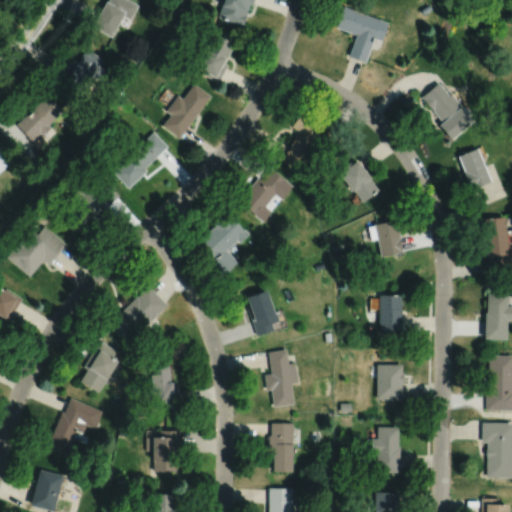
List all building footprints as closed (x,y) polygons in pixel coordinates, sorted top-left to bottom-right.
[(130,0),(107,0),(107,1),(105,0),(91,25),(110,36),(122,14),(129,18),(138,4),(130,0)] [(222,0),(217,16),(242,25),(246,14),(245,13),(248,3),(252,4),(253,0),(222,0)] [(428,2),(420,8),(424,13),(432,8),(428,2)] [(344,5),(336,26),(356,34),(348,55),(365,61),(374,37),(382,40),(388,22),(344,5)] [(212,31),(194,66),(203,71),(202,73),(218,81),(227,64),(224,62),(234,42),(212,31)] [(85,48),(77,61),(72,59),(61,78),(83,90),(92,75),(98,79),(104,68),(98,65),(102,57),(85,48)] [(438,81),(421,96),(443,122),(439,124),(452,140),(475,120),(463,105),(461,106),(459,104),(461,103),(451,92),(449,94),(438,81)] [(193,82),(182,98),(177,94),(165,110),(170,113),(161,125),(178,137),(210,95),(193,82)] [(47,94),(16,124),(31,140),(40,132),(42,135),(51,127),(48,124),(63,111),(47,94)] [(91,111),(87,117),(93,122),(98,116),(91,111)] [(300,112),(291,126),(297,129),(294,135),(295,136),(282,159),(301,170),(307,160),(310,161),(316,151),(310,147),(323,126),(300,112)] [(327,128),(318,143),(332,151),(341,137),(327,128)] [(152,131),(123,158),(125,160),(112,172),(127,188),(145,170),(143,167),(166,146),(152,131)] [(0,170),(11,162),(0,147),(0,170)] [(478,148),(459,156),(465,171),(464,171),(472,190),(492,182),(478,148)] [(354,159),(344,167),(346,170),(340,174),(353,192),(354,191),(363,202),(378,190),(370,179),(371,178),(357,161),(356,161),(354,159)] [(270,169),(262,180),(257,176),(237,201),(262,221),(271,211),(265,205),(274,193),(281,199),(292,185),(285,179),(284,180),(270,169)] [(98,175),(82,189),(79,186),(69,195),(74,201),(60,213),(74,229),(100,205),(103,208),(117,195),(98,175)] [(315,186),(310,190),(313,194),(318,191),(315,186)] [(228,211),(211,227),(211,228),(196,242),(212,259),(207,264),(220,278),(237,262),(226,250),(237,239),(239,242),(249,234),(228,211)] [(482,219),(487,257),(497,256),(499,275),(511,273),(511,251),(507,252),(502,216),(482,219)] [(374,223),(374,225),(368,226),(370,240),(377,239),(381,257),(403,252),(396,219),(374,223)] [(29,228),(6,257),(29,276),(40,263),(41,264),(44,260),(49,265),(66,244),(44,225),(37,234),(29,228)] [(331,245),(333,251),(340,249),(338,242),(331,245)] [(314,263),(316,270),(325,267),(322,260),(314,263)] [(147,286),(137,296),(136,295),(127,304),(126,303),(106,323),(125,341),(149,317),(150,318),(165,302),(147,286)] [(0,315),(1,314),(8,318),(22,296),(14,291),(13,293),(5,288),(4,291),(0,288),(0,315)] [(265,290),(243,298),(255,333),(272,328),(270,321),(278,318),(275,309),(272,310),(265,290)] [(379,294),(378,329),(401,330),(401,295),(387,294),(387,293),(382,293),(382,294),(379,294)] [(487,294),(486,309),(485,309),(484,335),(507,336),(507,316),(511,316),(511,305),(505,305),(506,294),(487,294)] [(323,331),(324,340),(331,339),(330,330),(323,331)] [(99,339),(94,346),(93,345),(82,364),(87,367),(80,379),(96,389),(115,357),(111,355),(115,348),(99,339)] [(126,352),(131,358),(136,354),(131,347),(126,352)] [(285,347),(267,349),(270,371),(263,372),(265,388),(270,387),(272,404),(293,402),(290,381),(296,380),(293,360),(287,361),(285,347)] [(511,352),(488,352),(488,387),(485,387),(484,407),(511,407),(511,352)] [(375,361),(375,396),(401,396),(401,380),(403,380),(403,370),(401,370),(401,361),(375,361)] [(148,365),(149,377),(147,377),(150,404),(159,403),(159,407),(177,405),(175,379),(171,380),(170,379),(168,379),(167,363),(148,365)] [(62,409),(47,444),(66,452),(75,430),(80,432),(84,423),(93,427),(101,408),(70,395),(64,410),(62,409)] [(269,420),(269,433),(267,433),(267,453),(272,453),(272,469),(291,469),(291,420),(269,420)] [(511,420),(481,420),(481,440),(486,440),(486,447),(485,447),(485,453),(486,453),(486,475),(511,475),(511,420)] [(376,424),(376,436),(370,436),(370,450),(376,450),(375,470),(399,470),(399,444),(397,444),(397,424),(376,424)] [(119,425),(117,434),(125,436),(127,427),(119,425)] [(158,428),(157,434),(150,434),(150,435),(144,435),(144,449),(150,449),(150,458),(151,458),(151,469),(174,470),(174,451),(178,451),(179,428),(158,428)] [(40,467),(31,503),(54,509),(63,473),(40,467)] [(268,486),(267,511),(290,511),(291,486),(268,486)] [(374,490),(374,511),(396,511),(396,507),(398,507),(398,490),(374,490)] [(151,492),(151,508),(150,508),(150,511),(180,511),(180,509),(174,509),(174,508),(173,508),(173,492),(151,492)] [(480,496),(480,511),(509,511),(509,501),(499,501),(499,496),(480,496)]
